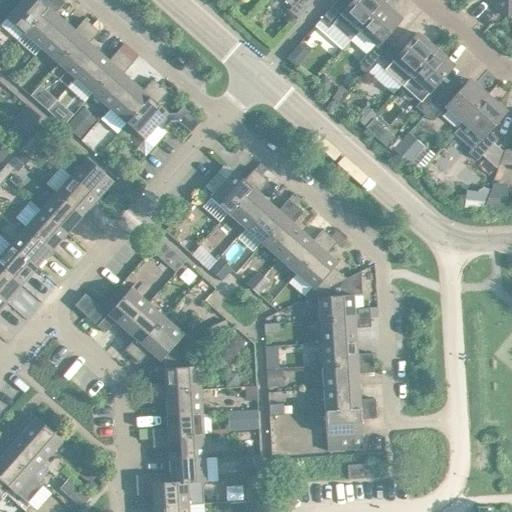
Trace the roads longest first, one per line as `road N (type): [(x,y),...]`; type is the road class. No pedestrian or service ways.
road 1 (residential): [(457,416),(395,414),(383,254),(222,112)]
road 2 (residential): [(51,310),(222,112)]
road 3 (unclassified): [(453,238),(258,70)]
road 4 (residential): [(122,511),(120,370),(51,310)]
road 5 (residential): [(326,511),(435,496),(458,468),(457,416)]
road 6 (residential): [(457,416),(453,238)]
road 7 (residential): [(222,112),(96,0)]
